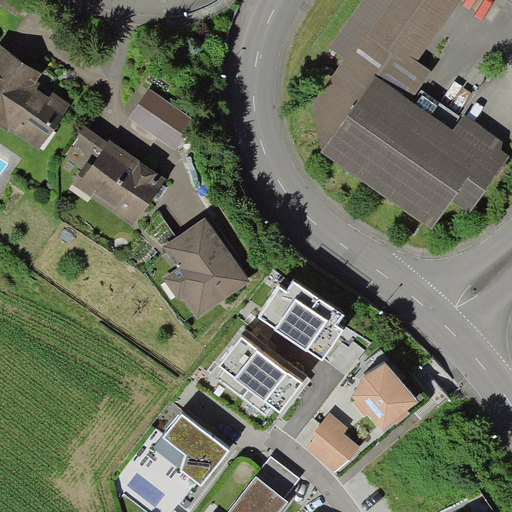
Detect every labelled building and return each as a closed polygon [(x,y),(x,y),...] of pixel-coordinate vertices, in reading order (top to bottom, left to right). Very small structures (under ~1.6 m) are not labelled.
[(375,75),(411,101),(421,88),(432,71),(418,61),(462,0),(363,0),(329,48),(344,59),(311,107),(323,149),(375,75)] [(41,73),(0,44),(0,127),(7,132),(9,130),(39,150),(72,106),(36,81),(41,73)] [(375,75),(323,149),(321,152),(432,230),(452,203),(469,215),(510,157),(499,149),(504,142),(465,114),(463,117),(453,130),(411,101),(375,75)] [(194,119),(149,88),(129,118),(173,149),(194,119)] [(463,117),(421,88),(411,101),(453,130),(463,117)] [(101,153),(108,143),(85,126),(78,136),(101,153)] [(167,179),(110,140),(108,143),(101,153),(92,166),(87,162),(72,184),(133,227),(154,197),(163,185),(167,179)] [(167,188),(163,185),(154,197),(159,200),(167,188)] [(251,281),(205,217),(163,246),(178,267),(163,278),(179,300),(183,297),(198,318),(251,281)] [(274,329),(290,341),(320,298),(293,281),(286,291),(279,286),(258,317),(275,328),(274,329)] [(344,315),(320,298),(290,341),(306,351),(307,350),(322,361),(343,330),(337,326),(344,315)] [(218,379),(242,398),(272,360),(257,349),(258,348),(242,336),(219,366),(224,370),(218,379)] [(366,350),(354,341),(348,347),(341,341),(329,357),(332,359),(329,363),(346,376),(366,350)] [(288,373),(272,360),(242,398),(266,415),(272,408),(280,413),(303,383),(288,372),(288,373)] [(419,401),(386,362),(364,375),(353,395),(356,400),(368,414),(383,431),(394,421),(396,424),(410,414),(407,411),(419,401)] [(364,417),(368,414),(356,400),(353,402),(364,417)] [(349,460),(360,447),(344,434),(349,428),(330,412),(313,432),(317,436),(306,448),(335,471),(349,460)] [(230,450),(182,413),(154,448),(201,486),(230,450)] [(256,476),(285,499),(301,478),(271,455),(256,476)] [(285,499),(256,476),(228,511),(280,511),(289,502),(285,499)]
